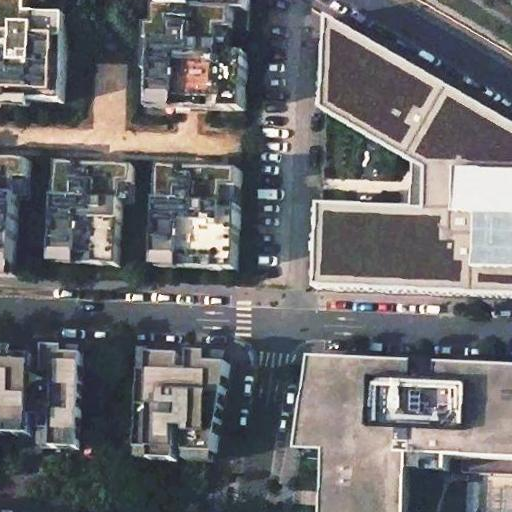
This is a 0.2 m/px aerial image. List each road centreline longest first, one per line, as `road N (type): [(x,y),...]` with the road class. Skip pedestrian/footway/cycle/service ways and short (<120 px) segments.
road 1 (unclassified): [(0,310),(275,323)]
road 2 (unclassified): [(275,323),(511,334)]
road 3 (unclassified): [(248,511),(275,323)]
road 4 (unclassified): [(371,0),(511,81)]
